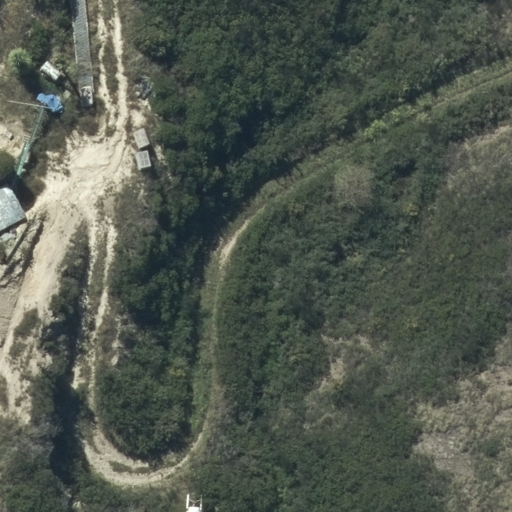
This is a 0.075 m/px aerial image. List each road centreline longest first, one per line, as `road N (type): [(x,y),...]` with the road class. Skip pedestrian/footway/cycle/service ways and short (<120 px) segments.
road 1 (track): [(511,68),(406,112),(239,208),(215,261),(203,341),(222,416),(177,470),(121,484),(84,453),(90,230),(67,141)]
road 2 (track): [(104,0),(103,71),(90,110),(67,141),(20,144),(0,123)]
